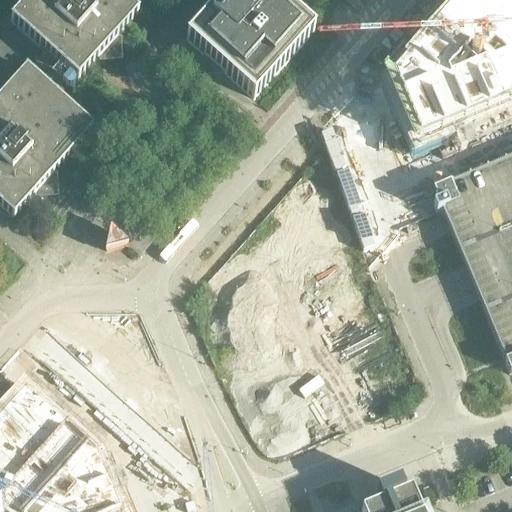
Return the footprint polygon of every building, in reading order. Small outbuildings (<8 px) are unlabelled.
[(26,68),(0,96),(0,207),(13,220),(94,130),(62,101),(139,15),(121,0),(28,0),(9,22),(41,51),(26,68)] [(220,0),(185,40),(253,101),(314,33),(286,8),(293,0),(220,0)] [(511,19),(490,0),(462,0),(388,83),(416,147),(511,106),(511,19)] [(344,135),(148,358),(277,478),(458,399),(344,135)] [(480,308),(501,357),(508,376),(511,374),(511,160),(432,194),(437,206),(432,208),(436,216),(440,214),(450,237),(467,277),(480,308)] [(109,233),(105,253),(125,247),(109,233)] [(0,432),(0,511),(114,511),(96,467),(27,405),(0,432)] [(417,511),(410,495),(369,511),(417,511)]
